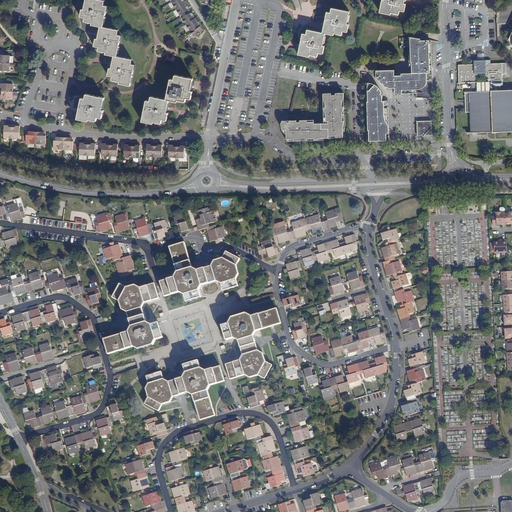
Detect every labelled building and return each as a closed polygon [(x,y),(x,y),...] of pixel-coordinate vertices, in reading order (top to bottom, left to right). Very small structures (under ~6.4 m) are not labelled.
[(101,26),(103,27),(107,6),(103,5),(104,1),(100,0),(86,0),(84,10),(82,9),(81,16),(85,17),(85,21),(92,22),(92,25),(101,26)] [(183,0),(169,0),(170,1),(171,0),(175,0),(176,1),(172,4),(180,16),(184,13),(186,16),(182,19),(185,23),(187,24),(188,25),(187,26),(194,37),(196,36),(198,37),(200,36),(201,35),(200,33),(203,30),(201,26),(200,27),(198,25),(197,23),(198,22),(193,14),(192,15),(190,13),(189,10),(188,8),(189,8),(183,0)] [(406,4),(404,4),(404,0),(382,0),(380,12),(390,14),(391,12),(399,14),(399,10),(404,11),(406,4)] [(343,31),(347,32),(349,25),(346,24),(349,12),(332,8),(331,13),(327,12),(322,33),(325,33),(333,35),(334,33),(342,34),(343,31)] [(121,36),(117,35),(118,30),(103,27),(101,26),(98,39),(96,39),(94,46),(99,47),(98,50),(106,52),(106,54),(114,56),(116,56),(121,36)] [(324,46),(322,46),(325,33),(322,33),(307,30),(306,35),(303,34),(298,54),(309,57),(310,55),(317,56),(318,52),(323,53),(324,46)] [(416,94),(432,93),(431,72),(429,72),(428,40),(410,37),(411,62),(414,62),(414,66),(411,66),(411,73),(394,73),(394,70),(386,70),(387,74),(383,75),(383,70),(376,71),(376,78),(386,88),(387,87),(389,88),(394,88),(394,91),(416,90),(416,93),(416,94)] [(0,62),(11,63),(11,55),(5,55),(3,55),(0,54),(0,62)] [(120,83),(130,86),(135,65),(131,64),(132,60),(116,56),(114,56),(111,68),(110,68),(108,75),(113,76),(112,80),(120,81),(120,83)] [(471,90),(466,90),(466,92),(469,92),(471,133),(511,131),(511,90),(489,91),(489,82),(502,82),(502,74),(506,74),(506,63),(486,64),(485,60),(474,61),(474,64),(458,65),(459,83),(472,83),(473,92),(471,92),(471,90)] [(4,71),(10,71),(11,63),(0,62),(0,70),(2,70),(4,71)] [(387,74),(386,70),(386,69),(368,70),(367,71),(376,78),(376,71),(383,70),(383,75),(387,74)] [(192,91),(190,91),(193,78),(175,75),(174,80),(171,79),(166,100),(169,100),(177,102),(178,100),(185,101),(186,98),(191,99),(192,91)] [(0,92),(13,92),(13,84),(7,84),(5,84),(1,84),(1,88),(0,88),(0,92)] [(385,140),(385,133),(384,101),(382,101),(382,95),(381,92),(380,89),(377,86),(374,85),(372,87),(369,91),(367,91),(367,98),(370,98),(370,102),(367,102),(368,130),(371,130),(371,134),(368,134),(369,141),(385,140)] [(348,136),(348,129),(347,120),(347,113),(349,105),(347,105),(347,99),(348,99),(348,91),(340,91),(340,93),(336,93),(336,92),(328,92),(328,99),(330,99),(330,106),(328,106),(330,112),(331,122),(329,122),(318,122),(318,121),(312,121),(312,119),(304,120),(304,121),(301,121),(301,120),(294,120),(294,122),(286,120),(285,123),(285,125),(286,126),(287,128),(289,130),(290,138),(296,138),(296,140),(312,140),(312,137),(319,137),(319,139),(326,137),(329,137),(334,137),(334,135),(341,134),(341,136),(348,136)] [(7,100),(13,100),(13,92),(0,92),(0,93),(0,95),(1,96),(1,100),(5,100),(7,100)] [(103,111),(101,110),(104,98),(86,94),(85,99),(82,98),(77,119),(88,121),(89,119),(96,120),(97,117),(102,118),(103,111)] [(168,113),(166,113),(169,100),(166,100),(151,97),(150,101),(147,101),(142,121),(153,123),(154,122),(161,123),(162,119),(167,120),(168,113)] [(417,136),(431,135),(431,121),(420,121),(418,124),(417,124),(417,136)] [(4,137),(12,138),(13,125),(9,125),(9,126),(5,125),(4,129),(4,131),(4,137)] [(20,132),(20,130),(20,126),(16,126),(16,125),(13,125),(12,138),(20,138),(20,132)] [(26,143),(36,143),(36,131),(29,131),(29,132),(29,134),(26,134),(26,143)] [(36,143),(46,143),(46,134),(44,134),(44,132),(44,131),(36,131),(36,143)] [(53,148),(63,149),(64,137),(56,137),(56,139),(53,139),(53,148)] [(63,149),(73,149),(73,140),(71,140),(71,138),(71,137),(64,137),(63,149)] [(79,153),(87,154),(88,141),(84,141),(84,142),(80,142),(80,146),(80,148),(79,153)] [(95,149),(95,147),(95,143),(92,142),(92,141),(88,141),(87,154),(95,154),(95,149)] [(102,154),(110,155),(110,142),(106,142),(106,143),(102,143),(102,146),(102,148),(102,154)] [(117,155),(118,149),(118,147),(118,143),(114,143),(114,142),(110,142),(110,155),(117,155)] [(124,156),(132,156),(133,143),(129,143),(129,144),(125,144),(125,148),(124,150),(124,156)] [(132,156),(140,156),(140,150),(140,148),(140,145),(136,144),(136,143),(133,143),(132,156)] [(147,155),(155,155),(155,143),(152,143),(148,143),(147,147),(147,149),(147,155)] [(155,155),(163,156),(163,150),(163,148),(163,144),(159,144),(159,143),(155,143),(155,155)] [(169,156),(177,156),(177,144),(174,143),(174,144),(170,144),(169,148),(169,150),(169,156)] [(185,157),(185,151),(185,149),(185,145),(181,145),(181,144),(177,144),(177,156),(185,157)] [(22,218),(26,217),(23,208),(20,209),(18,203),(8,206),(8,207),(4,207),(6,214),(7,218),(11,217),(12,222),(22,219),(22,218)] [(200,219),(196,220),(198,227),(199,230),(207,228),(208,227),(207,224),(217,221),(214,211),(211,212),(209,208),(198,211),(200,215),(199,216),(200,219)] [(336,220),(339,219),(336,209),(326,212),(328,219),(325,220),(327,228),(330,228),(331,228),(337,226),(336,220)] [(500,225),(506,225),(505,215),(505,210),(504,209),(501,209),(500,210),(500,213),(496,214),(496,217),(492,218),(493,226),(498,225),(500,225)] [(101,232),(111,229),(110,225),(110,223),(109,220),(107,214),(97,217),(98,223),(95,224),(98,233),(101,232)] [(130,229),(129,224),(128,222),(127,219),(126,214),(115,217),(117,223),(114,224),(116,233),(120,232),(130,229)] [(188,230),(192,229),(189,220),(186,221),(184,215),(173,218),(177,228),(180,227),(182,232),(189,230),(188,230)] [(324,230),(327,228),(325,220),(321,221),(319,215),(306,219),(308,226),(311,225),(314,233),(324,230)] [(153,233),(153,231),(151,224),(147,225),(145,219),(135,221),(137,229),(138,232),(140,237),(150,234),(153,233)] [(307,235),(305,231),(304,227),(308,226),(306,219),(292,223),(294,229),(291,230),(293,239),(297,238),(307,235)] [(164,232),(168,230),(165,221),(154,224),(156,230),(153,231),(153,233),(156,240),(159,239),(166,237),(164,232)] [(219,239),(226,237),(223,227),(217,228),(216,225),(208,227),(207,228),(208,231),(207,231),(211,241),(216,240),(219,239)] [(279,244),(290,241),(290,240),(293,239),(291,230),(287,231),(285,225),(281,226),(272,229),(274,238),(277,237),(279,244)] [(390,242),(396,240),(400,239),(397,229),(390,231),(389,227),(380,230),(381,233),(383,240),(388,239),(390,242)] [(7,249),(17,246),(15,239),(19,238),(16,230),(13,231),(13,230),(2,233),(4,240),(5,242),(7,249)] [(346,254),(356,251),(354,245),(358,244),(355,235),(352,236),(351,235),(344,237),(346,243),(343,244),(346,254)] [(336,257),(346,254),(343,244),(339,245),(338,239),(331,242),(328,243),(331,252),(334,251),(336,257)] [(276,255),(279,254),(277,247),(276,245),(273,246),(271,240),(261,243),(262,247),(264,253),(267,252),(269,257),(276,255)] [(394,255),(400,254),(396,240),(390,242),(389,242),(385,243),(386,247),(382,248),(385,258),(386,261),(392,259),(395,259),(394,255)] [(494,254),(507,253),(507,251),(506,241),(502,241),(502,242),(499,242),(499,243),(494,243),(494,254)] [(121,259),(123,258),(122,255),(119,245),(114,246),(113,243),(112,243),(109,243),(110,247),(104,249),(107,259),(113,258),(114,261),(121,259)] [(238,286),(236,279),(239,274),(236,266),(240,259),(226,251),(223,258),(214,261),(215,265),(193,272),(185,243),(170,247),(177,272),(175,277),(160,282),(165,296),(179,292),(184,295),(186,302),(201,298),(198,286),(220,280),(223,291),(238,286)] [(325,261),(329,259),(327,253),(331,252),(328,243),(324,244),(317,246),(319,251),(316,252),(318,260),(319,262),(325,261)] [(315,261),(318,260),(316,252),(315,252),(312,253),(311,248),(301,251),(297,252),(300,261),(303,260),(305,266),(315,263),(315,261)] [(106,263),(104,256),(98,257),(100,265),(106,263)] [(130,271),(135,270),(132,259),(131,259),(130,256),(123,258),(121,259),(122,262),(116,264),(119,274),(120,274),(121,277),(131,274),(130,271)] [(396,277),(404,274),(400,261),(393,263),(392,259),(386,261),(383,262),(384,266),(387,276),(395,273),(396,277)] [(291,280),(301,277),(300,271),(303,270),(300,261),(297,262),(296,261),(286,264),(288,270),(284,271),(285,274),(289,273),(291,280)] [(362,287),(362,286),(365,285),(362,276),(359,277),(357,271),(347,274),(349,281),(350,283),(352,290),(362,287)] [(33,290),(43,287),(42,282),(42,281),(41,279),(39,272),(28,275),(30,281),(27,282),(30,291),(33,290)] [(62,289),(66,288),(63,279),(60,280),(58,274),(53,275),(52,272),(47,273),(48,279),(50,284),(46,285),(48,288),(51,288),(52,292),(63,289),(62,289)] [(502,282),(511,281),(511,274),(511,272),(501,273),(502,282)] [(404,289),(403,286),(409,284),(406,274),(404,274),(396,277),(397,280),(392,282),(393,289),(394,289),(395,292),(404,289)] [(334,295),(345,292),(343,287),(343,285),(342,283),(340,276),(330,279),(332,285),(328,286),(331,295),(334,294),(334,295)] [(26,292),(30,291),(27,282),(24,283),(22,277),(11,280),(14,287),(10,288),(12,292),(15,291),(16,295),(27,292),(26,292)] [(81,293),(85,292),(82,283),(79,284),(77,278),(67,281),(70,291),(73,290),(74,296),(81,294),(81,293)] [(0,280),(0,281),(1,286),(2,288),(6,287),(9,286),(7,279),(0,280)] [(511,290),(511,281),(502,282),(502,291),(511,290)] [(156,340),(163,337),(159,323),(148,326),(141,304),(159,298),(155,283),(140,288),(135,285),(127,288),(120,284),(113,298),(119,301),(122,310),(126,308),(133,331),(104,339),(108,354),(133,346),(138,349),(153,345),(156,340)] [(14,301),(14,299),(12,292),(8,293),(6,287),(2,288),(1,286),(0,286),(0,303),(1,305),(11,302),(14,301)] [(98,297),(101,296),(98,286),(88,289),(90,295),(86,296),(89,305),(92,304),(99,302),(98,297)] [(412,302),(414,301),(411,291),(405,292),(404,289),(395,292),(396,295),(396,296),(398,302),(403,301),(404,304),(412,302)] [(291,308),(301,305),(298,295),(292,297),(291,293),(282,296),(283,299),(283,300),(285,307),(291,305),(291,308)] [(367,304),(370,303),(367,294),(364,295),(364,294),(354,297),(355,302),(357,306),(359,313),(369,310),(367,304)] [(511,295),(503,296),(504,305),(511,305),(511,295)] [(342,318),(352,315),(350,308),(349,306),(349,304),(347,299),(337,302),(337,303),(334,304),(336,313),(340,312),(342,318)] [(410,317),(409,314),(415,312),(412,302),(404,304),(402,305),(403,308),(398,310),(399,317),(400,317),(401,320),(410,317)] [(47,323),(57,320),(55,313),(59,312),(58,312),(56,304),(52,305),(52,304),(46,306),(47,312),(44,313),(45,317),(47,323)] [(76,323),(75,318),(74,315),(78,314),(77,311),(73,312),(71,307),(61,310),(58,312),(59,312),(61,320),(64,320),(66,326),(76,323)] [(33,327),(43,324),(42,318),(45,317),(44,313),(43,312),(40,313),(39,308),(29,311),(29,312),(26,313),(28,322),(31,321),(33,327)] [(263,353),(259,354),(252,332),(281,323),(277,309),(252,316),(247,313),(232,318),(229,323),(222,325),(227,340),(238,337),(244,359),(226,364),(231,379),(245,375),(250,377),(259,375),(265,379),(272,365),(265,362),(263,353)] [(16,332),(27,329),(25,323),(28,322),(26,313),(22,314),(12,317),(14,322),(14,325),(16,332)] [(511,315),(503,316),(504,326),(511,325),(511,315)] [(410,332),(420,329),(417,319),(411,320),(410,317),(401,320),(404,330),(409,329),(410,332)] [(3,336),(13,333),(11,326),(10,323),(7,324),(5,319),(0,320),(0,330),(1,330),(3,336)] [(90,330),(93,329),(91,320),(87,321),(80,323),(82,328),(78,329),(82,339),(92,336),(90,330)] [(307,331),(307,330),(304,321),(294,324),(296,330),(292,331),(295,340),(299,339),(306,337),(304,332),(307,331)] [(383,342),(387,341),(384,332),(381,333),(379,327),(369,330),(372,340),(375,339),(377,345),(384,343),(383,342)] [(363,349),(370,347),(369,342),(368,341),(372,340),(369,330),(358,333),(360,340),(357,341),(360,350),(363,349)] [(330,350),(330,349),(327,341),(324,342),(322,336),(312,339),(314,347),(311,347),(312,351),(315,350),(316,355),(327,352),(327,351),(330,350)] [(356,351),(360,350),(357,341),(354,342),(352,336),(342,339),(345,349),(348,348),(350,353),(356,351)] [(341,350),(345,349),(342,339),(331,342),(333,348),(330,349),(330,350),(332,358),(336,357),(343,355),(341,350)] [(41,362),(54,358),(53,353),(52,352),(52,350),(50,343),(39,346),(41,352),(38,353),(41,362)] [(37,363),(41,362),(38,353),(35,354),(33,348),(23,351),(24,358),(21,359),(22,361),(22,363),(26,362),(27,366),(38,363),(37,363)] [(421,367),(420,364),(426,362),(423,351),(413,355),(414,358),(408,360),(410,367),(411,366),(412,369),(416,368),(421,367)] [(21,368),(19,363),(19,362),(18,360),(16,353),(6,356),(7,362),(4,363),(7,372),(10,371),(10,372),(21,368)] [(94,369),(102,366),(102,363),(100,356),(95,358),(94,355),(83,358),(86,368),(93,366),(94,369)] [(386,372),(385,366),(388,365),(385,356),(382,357),(382,356),(375,358),(377,364),(373,365),(376,375),(386,372)] [(287,376),(298,373),(296,367),(299,366),(297,357),(293,358),(293,357),(286,359),(288,365),(284,366),(287,376)] [(366,378),(376,375),(373,365),(370,366),(368,360),(361,363),(358,364),(361,373),(364,372),(366,378)] [(210,385),(225,381),(220,366),(205,371),(201,368),(199,361),(184,365),(187,376),(165,383),(162,372),(147,377),(149,383),(146,389),(149,397),(145,404),(159,411),(162,404),(171,402),(170,398),(192,391),(201,420),(215,416),(208,391),(210,385)] [(349,383),(359,380),(357,374),(361,373),(358,364),(355,365),(354,365),(348,367),(349,372),(346,373),(348,379),(349,383)] [(61,382),(61,380),(59,374),(61,373),(63,373),(62,370),(58,371),(57,366),(46,369),(47,370),(43,371),(46,379),(49,378),(51,385),(61,382)] [(319,382),(317,377),(316,372),(312,373),(311,367),(304,369),(304,370),(301,371),(303,380),(307,379),(308,385),(319,382)] [(419,382),(427,380),(424,370),(417,372),(416,368),(412,369),(407,371),(408,374),(410,381),(416,380),(417,383),(419,382)] [(34,390),(45,387),(43,380),(46,379),(43,371),(40,371),(30,374),(31,379),(28,380),(29,384),(32,383),(34,390)] [(340,392),(351,389),(349,383),(348,379),(344,380),(343,375),(335,377),(336,378),(333,378),(335,387),(338,386),(340,392)] [(360,381),(350,384),(351,387),(362,384),(359,375),(358,375),(360,381)] [(17,395),(28,392),(25,384),(24,381),(23,376),(13,379),(13,380),(9,381),(12,390),(15,389),(17,395)] [(332,388),(335,387),(333,378),(329,379),(322,381),(324,387),(320,388),(323,398),(334,395),(332,388)] [(101,399),(99,395),(99,393),(98,391),(95,381),(93,380),(89,381),(90,386),(86,387),(88,393),(84,394),(87,402),(87,403),(90,402),(90,403),(101,399)] [(410,400),(416,398),(415,395),(422,393),(419,382),(417,383),(408,386),(409,389),(404,390),(406,398),(407,397),(408,400),(410,400)] [(259,402),(266,400),(263,389),(252,392),(253,396),(248,397),(250,404),(251,408),(260,405),(259,402)] [(76,415),(86,411),(84,407),(84,405),(83,403),(81,396),(71,399),(73,405),(69,406),(72,415),(75,414),(76,415)] [(276,415),(286,412),(283,402),(277,403),(276,400),(267,403),(268,406),(267,406),(269,413),(275,412),(276,415)] [(409,415),(420,412),(417,401),(411,403),(410,400),(408,400),(401,402),(402,406),(403,413),(408,412),(409,415)] [(69,416),(72,415),(69,406),(66,407),(64,401),(54,404),(56,410),(57,415),(59,420),(69,417),(69,416)] [(115,421),(125,418),(122,408),(118,409),(117,403),(110,406),(107,407),(109,414),(109,416),(113,415),(115,421)] [(45,424),(52,422),(51,417),(50,416),(54,415),(53,411),(51,405),(41,408),(42,415),(39,415),(42,424),(45,423),(45,424)] [(292,429),(300,426),(299,423),(306,421),(303,410),(300,411),(299,408),(291,410),(292,414),(287,415),(290,425),(291,425),(292,429)] [(38,425),(42,424),(39,415),(36,416),(34,410),(29,412),(24,413),(27,424),(31,423),(32,428),(39,426),(38,425)] [(101,436),(111,433),(109,427),(113,426),(110,417),(106,418),(96,421),(98,427),(99,429),(101,436)] [(235,429),(236,429),(241,427),(239,420),(238,420),(237,417),(228,420),(229,423),(223,425),(226,435),(236,432),(235,429)] [(415,437),(426,434),(423,426),(427,425),(426,422),(422,423),(421,418),(411,421),(411,422),(407,423),(410,432),(413,431),(415,437)] [(158,436),(167,434),(166,430),(164,423),(159,425),(158,421),(148,424),(151,434),(157,433),(158,436)] [(407,433),(410,432),(407,423),(404,424),(404,423),(394,427),(398,442),(409,439),(407,433)] [(263,435),(260,425),(245,430),(248,440),(254,438),(255,441),(256,441),(264,438),(263,435)] [(304,440),(311,438),(308,427),(301,429),(300,426),(292,429),(293,432),(292,432),(295,442),(300,441),(301,444),(305,443),(304,440)] [(193,445),(203,442),(200,432),(194,434),(193,430),(184,433),(185,436),(184,437),(186,444),(192,442),(193,445)] [(86,449),(96,446),(95,440),(93,435),(92,431),(82,434),(78,435),(81,444),(84,443),(86,449)] [(449,443),(466,439),(464,433),(447,438),(449,443)] [(63,446),(63,445),(61,438),(57,440),(56,434),(49,436),(46,437),(46,439),(48,446),(52,445),(53,451),(64,448),(63,446)] [(69,455),(80,451),(78,445),(81,444),(78,435),(75,436),(65,439),(66,445),(67,447),(69,455)] [(269,455),(272,454),(271,451),(276,449),(273,439),(272,436),(264,438),(256,441),(262,458),(263,457),(269,455)] [(149,450),(155,448),(153,441),(152,441),(151,438),(149,439),(143,441),(142,441),(143,444),(137,446),(140,456),(150,453),(149,450)] [(296,464),(305,461),(304,458),(310,456),(307,446),(299,448),(297,449),(291,451),(294,461),(295,461),(296,464)] [(182,460),(188,458),(185,448),(177,450),(174,451),(169,452),(172,463),(173,463),(174,466),(175,465),(181,464),(183,463),(182,460)] [(424,471),(434,468),(433,463),(432,462),(432,459),(430,452),(419,455),(421,462),(418,463),(421,472),(424,471)] [(281,467),(278,456),(273,458),(270,459),(269,455),(263,457),(264,460),(262,461),(266,471),(272,469),(273,473),(282,470),(281,467)] [(392,476),(399,474),(398,469),(398,468),(401,467),(398,457),(387,460),(389,466),(386,467),(389,476),(392,475),(392,476)] [(404,468),(405,470),(406,472),(407,476),(418,473),(417,473),(421,472),(418,463),(415,464),(413,457),(402,461),(404,468)] [(136,476),(145,473),(144,470),(141,460),(136,461),(135,458),(133,458),(134,462),(133,462),(132,460),(126,462),(126,465),(129,475),(135,473),(136,476)] [(240,475),(239,472),(245,470),(247,469),(248,467),(246,460),(244,459),(235,461),(233,462),(227,464),(230,474),(231,477),(240,475)] [(305,476),(318,472),(316,466),(313,467),(312,463),(306,465),(305,461),(296,464),(297,468),(296,468),(298,475),(304,473),(305,476)] [(385,477),(389,476),(386,467),(384,462),(381,463),(381,462),(370,465),(373,475),(377,474),(378,480),(386,478),(385,477)] [(178,479),(185,477),(182,467),(176,469),(175,465),(174,466),(170,467),(166,468),(167,471),(167,472),(170,482),(176,480),(178,479)] [(214,483),(223,480),(221,477),(222,477),(219,467),(203,471),(206,481),(213,480),(214,483)] [(280,482),(285,480),(283,473),(282,470),(273,473),(274,476),(268,478),(271,488),(281,485),(280,482)] [(143,489),(150,487),(146,476),(146,477),(145,473),(136,476),(137,479),(131,481),(134,492),(141,489),(143,489)] [(243,489),(251,487),(247,476),(241,478),(240,475),(231,477),(232,481),(235,491),(241,490),(243,489)] [(425,497),(436,494),(433,487),(433,484),(432,483),(431,478),(420,481),(420,482),(417,483),(420,492),(423,491),(425,497)] [(224,495),(227,494),(224,483),(223,484),(223,480),(214,483),(215,486),(208,488),(211,498),(220,496),(222,495),(224,495)] [(185,499),(184,496),(190,494),(187,484),(184,485),(183,482),(179,483),(177,483),(175,484),(176,487),(172,488),(175,499),(176,502),(185,499)] [(408,502),(419,499),(417,493),(420,492),(417,483),(414,484),(414,483),(403,487),(405,492),(402,493),(400,488),(396,489),(398,496),(402,494),(402,496),(406,495),(408,502)] [(367,504),(366,499),(369,498),(368,495),(364,496),(362,489),(352,492),(349,493),(351,499),(353,508),(357,507),(367,504)] [(153,508),(162,505),(161,502),(158,491),(152,493),(150,494),(142,496),(145,506),(152,505),(153,508)] [(307,511),(316,508),(315,505),(321,503),(318,493),(308,496),(309,499),(304,501),(306,508),(307,511)] [(350,509),(353,508),(351,499),(347,500),(345,493),(335,497),(337,503),(338,507),(339,511),(340,511),(350,509)] [(184,511),(192,511),(195,511),(192,501),(186,503),(185,499),(176,502),(177,505),(178,511),(180,511),(184,511)] [(219,502),(204,504),(205,510),(220,508),(219,502)] [(297,511),(297,510),(295,504),(290,505),(289,502),(279,505),(280,511),(297,511)] [(502,511),(511,511),(511,502),(502,503),(502,506),(502,511)]
